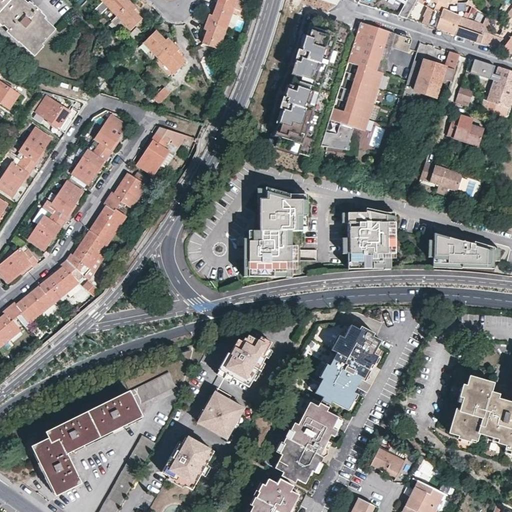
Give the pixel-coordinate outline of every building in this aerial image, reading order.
[(0,0),(0,20),(34,53),(55,30),(39,15),(40,13),(37,10),(35,7),(33,9),(22,0),(0,0)] [(102,0),(104,2),(132,30),(144,19),(139,15),(141,13),(128,0),(102,0)] [(234,8),(249,14),(252,7),(246,5),(247,2),(241,0),(219,0),(219,2),(215,11),(212,9),(202,34),(206,36),(203,43),(218,49),(234,8)] [(406,0),(405,3),(398,15),(407,18),(416,0),(406,0)] [(420,0),(426,3),(424,6),(432,11),(426,25),(436,28),(441,12),(434,9),(437,2),(446,6),(446,5),(448,0),(420,0)] [(132,30),(104,2),(100,6),(128,34),(132,30)] [(460,17),(444,11),(446,6),(437,2),(434,9),(441,12),(436,28),(442,30),(449,32),(453,34),(460,17)] [(511,36),(511,8),(504,19),(507,22),(498,37),(494,35),(490,46),(496,48),(501,50),(511,36)] [(294,59),(296,60),(298,61),(293,74),(290,84),(286,96),(283,95),(282,95),(279,107),(282,108),(278,120),(277,123),(273,122),(268,136),(266,141),(271,143),(308,155),(351,27),(314,14),(309,12),(307,18),(308,18),(303,32),(307,34),(302,49),(299,48),(298,48),(294,59)] [(490,46),(494,35),(486,33),(492,20),(491,19),(486,16),(483,25),(465,19),(460,17),(453,34),(462,37),(490,46)] [(386,31),(360,23),(358,31),(357,33),(346,64),(345,67),(328,118),(323,135),(319,145),(325,145),(325,147),(348,150),(350,141),(349,140),(353,128),(362,131),(364,131),(368,120),(384,73),(392,48),(396,34),(386,31)] [(137,38),(143,32),(139,27),(133,33),(137,38)] [(174,74),(186,62),(181,57),(183,55),(162,35),(160,37),(155,32),(143,44),(174,74)] [(396,34),(392,48),(408,53),(413,40),(396,34)] [(511,36),(501,50),(505,51),(511,53),(511,36)] [(412,85),(426,44),(421,42),(407,84),(412,85)] [(455,71),(460,55),(450,52),(445,67),(425,60),(414,89),(435,97),(442,79),(451,82),(451,81),(455,71)] [(507,116),(511,100),(511,72),(500,68),(498,68),(487,100),(490,101),(487,109),(507,116)] [(0,80),(0,77),(3,72),(0,70),(0,103),(10,110),(21,94),(0,80)] [(96,89),(105,79),(100,74),(91,84),(96,89)] [(467,105),(471,89),(459,85),(454,102),(467,105)] [(171,93),(165,87),(154,98),(160,104),(171,93)] [(64,132),(78,111),(72,108),(70,112),(46,97),(36,112),(51,122),(50,123),(64,132)] [(472,124),(474,118),(456,111),(447,135),(480,146),(485,129),(472,124)] [(472,124),(485,129),(488,120),(475,116),(474,118),(472,124)] [(126,127),(111,117),(92,145),(109,156),(118,143),(116,142),(126,127)] [(51,138),(36,128),(16,157),(34,168),(43,155),(40,154),(51,138)] [(174,156),(187,136),(161,128),(147,149),(148,150),(138,165),(153,174),(159,165),(168,152),(174,156)] [(325,147),(324,152),(356,156),(358,142),(362,131),(353,128),(349,140),(350,141),(348,150),(325,147)] [(109,156),(92,145),(73,174),(88,184),(98,169),(100,170),(109,156)] [(397,148),(387,145),(383,155),(395,155),(397,148)] [(174,156),(168,152),(159,165),(166,169),(174,156)] [(34,168),(16,157),(0,181),(0,188),(12,196),(22,181),(24,182),(34,168)] [(463,174),(425,161),(419,178),(458,191),(463,174)] [(119,205),(121,201),(131,208),(147,185),(146,184),(149,179),(138,172),(135,177),(129,173),(123,182),(125,184),(117,196),(112,192),(109,198),(110,198),(119,205)] [(66,222),(75,208),(73,207),(83,192),(68,182),(49,211),(54,214),(66,222)] [(296,197),(271,191),(271,193),(271,204),(266,204),(266,207),(266,219),(266,220),(269,220),(270,234),(266,235),(265,235),(262,235),(262,238),(258,238),(258,250),(251,250),(252,281),(294,280),(299,280),(299,265),(298,249),(298,234),(309,233),(308,227),(308,202),(296,203),(296,197)] [(271,204),(271,193),(262,193),(263,204),(266,204),(271,204)] [(107,243),(125,216),(115,210),(119,205),(110,198),(105,204),(109,208),(101,219),(98,218),(90,231),(107,242),(107,243)] [(349,253),(349,264),(350,270),(398,269),(398,264),(397,252),(396,214),(392,215),(392,212),(374,207),(374,212),(348,213),(349,227),(349,238),(349,253)] [(56,236),(66,222),(54,214),(50,220),(45,217),(29,240),(44,250),(55,234),(56,236)] [(95,273),(90,269),(97,257),(107,243),(107,242),(90,231),(82,243),(84,244),(76,257),(72,254),(67,261),(85,274),(92,280),(96,283),(102,287),(106,281),(95,273)] [(475,245),(434,234),(434,241),(434,258),(433,267),(494,269),(494,261),(495,250),(475,245)] [(475,245),(495,250),(495,248),(475,242),(475,245)] [(90,269),(95,273),(113,246),(107,243),(97,257),(90,269)] [(26,270),(38,261),(25,245),(0,265),(0,269),(9,281),(25,269),(26,270)] [(84,275),(85,274),(67,261),(61,266),(64,270),(54,279),(52,277),(40,287),(53,302),(78,282),(77,281),(84,275)] [(102,287),(96,283),(92,280),(87,286),(96,292),(102,287)] [(50,305),(53,302),(40,287),(29,296),(30,299),(20,307),(16,303),(10,308),(17,317),(21,313),(29,323),(50,305)] [(13,321),(17,317),(10,308),(4,313),(7,318),(0,323),(0,346),(20,330),(13,321)] [(372,354),(379,342),(371,337),(372,335),(358,327),(356,330),(348,325),(341,338),(339,337),(334,347),(336,348),(334,353),(327,366),(320,380),(313,394),(320,398),(318,401),(327,406),(329,403),(343,410),(348,400),(351,393),(359,380),(364,370),(363,369),(366,364),(369,365),(374,355),(372,354)] [(219,369),(226,373),(232,377),(250,386),(265,359),(273,343),(261,336),(259,340),(248,334),(246,338),(244,337),(243,339),(239,338),(235,346),(231,353),(228,352),(218,369),(219,369)] [(330,344),(331,345),(334,347),(339,337),(335,335),(330,344)] [(336,348),(334,347),(331,345),(328,350),(334,353),(336,348)] [(378,358),(374,355),(369,365),(371,367),(373,367),(378,358)] [(316,378),(320,380),(327,366),(323,364),(316,378)] [(219,375),(223,378),(226,373),(219,369),(217,374),(219,375)] [(175,385),(169,372),(47,432),(52,442),(48,444),(46,440),(33,447),(56,494),(81,481),(66,452),(141,415),(136,404),(175,385)] [(232,377),(226,373),(223,378),(230,381),(232,377)] [(511,402),(498,398),(499,394),(492,392),(494,384),(470,377),(467,386),(463,385),(462,389),(465,390),(463,397),(466,398),(464,404),(461,403),(459,410),(455,409),(448,432),(462,436),(470,438),(471,436),(476,438),(478,433),(491,437),(503,441),(502,444),(506,445),(505,447),(510,449),(510,451),(511,451),(511,402)] [(239,415),(243,407),(224,396),(225,393),(216,388),(211,396),(207,404),(203,410),(199,419),(197,422),(225,439),(230,430),(234,423),(239,415)] [(457,402),(461,403),(464,404),(466,398),(463,397),(465,390),(462,389),(457,402)] [(511,395),(500,392),(499,394),(498,398),(511,402),(511,395)] [(352,402),(348,400),(343,410),(346,412),(352,402)] [(330,428),(335,418),(324,412),(326,408),(317,403),(315,407),(308,403),(296,426),(288,441),(285,446),(284,446),(279,455),(280,456),(273,469),(281,473),(280,476),(294,484),(296,480),(302,484),(309,471),(311,472),(316,463),(313,461),(316,456),(317,457),(322,448),(325,441),(328,435),(332,428),(330,428)] [(199,419),(203,410),(200,408),(195,417),(199,419)] [(243,417),(239,415),(234,423),(239,425),(243,417)] [(239,425),(234,423),(230,430),(234,433),(239,425)] [(293,424),(284,440),(288,441),(296,426),(293,424)] [(98,511),(115,511),(154,443),(141,435),(98,511)] [(176,450),(172,457),(163,473),(168,476),(176,480),(183,484),(191,489),(199,474),(202,470),(205,465),(212,451),(198,444),(198,443),(185,435),(180,443),(181,444),(177,451),(176,450)] [(279,455),(284,446),(281,444),(280,443),(275,453),(279,455)] [(392,453),(377,446),(371,460),(369,462),(395,475),(397,473),(403,459),(401,458),(393,454),(392,453)] [(404,452),(396,448),(393,454),(401,458),(404,452)] [(163,473),(172,457),(170,456),(161,472),(163,473)] [(318,463),(316,463),(311,472),(315,474),(320,464),(318,463)] [(168,476),(166,480),(174,484),(176,480),(168,476)] [(249,511),(293,511),(295,509),(293,508),(299,495),(291,491),(293,486),(279,478),(276,483),(267,478),(264,485),(263,485),(259,491),(255,490),(252,496),(256,498),(252,506),(249,511)] [(181,489),(183,484),(176,480),(174,484),(181,489)] [(433,511),(442,493),(418,481),(402,511),(433,511)] [(364,511),(372,498),(357,491),(346,511),(364,511)] [(248,504),(252,506),(256,498),(252,496),(248,504)]
